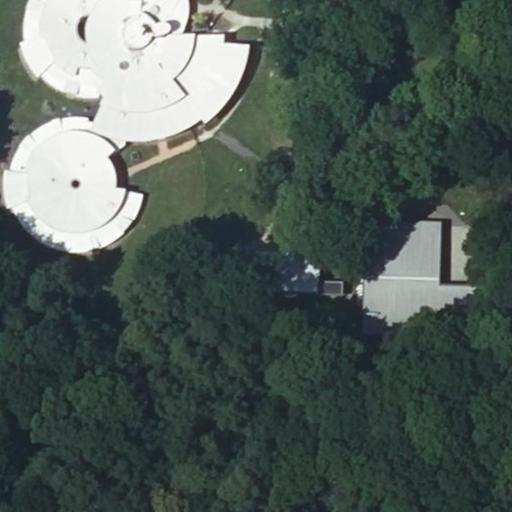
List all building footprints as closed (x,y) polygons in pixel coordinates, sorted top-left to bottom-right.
[(123,145),(123,139),(133,140),(154,138),(153,131),(161,130),(162,137),(176,132),(189,126),(199,119),(203,123),(210,117),(216,112),(225,100),(237,80),(242,66),(245,49),(219,46),(220,37),(180,36),(163,28),(161,27),(160,28),(158,30),(157,31),(156,30),(156,28),(155,27),(155,26),(154,23),(151,21),(150,21),(149,19),(148,19),(147,18),(146,17),(145,17),(143,16),(142,16),(141,15),(139,15),(141,5),(131,5),(129,0),(37,0),(37,1),(32,13),(29,31),(30,43),(55,38),(62,55),(44,71),(45,73),(51,79),(62,87),(74,92),(78,93),(92,95),(96,95),(101,95),(103,91),(108,94),(106,97),(94,126),(92,130),(86,128),(88,123),(79,122),(70,122),(66,122),(53,125),(48,127),(37,133),(34,136),(24,145),(17,157),(15,160),(13,169),(12,173),(31,176),(34,198),(15,208),(21,220),(26,226),(29,230),(36,235),(48,242),(52,244),(55,245),(60,247),(68,248),(75,248),(84,247),(93,245),(97,244),(109,237),(116,232),(125,221),(130,214),(134,205),(136,197),(136,194),(114,190),(106,189),(106,182),(105,177),(104,172),(103,171),(101,166),(99,165),(106,159),(123,145)] [(129,0),(131,5),(141,5),(139,15),(141,15),(142,16),(143,16),(145,17),(146,17),(147,18),(148,19),(149,19),(150,21),(151,21),(154,23),(155,26),(155,27),(156,28),(156,30),(157,31),(158,30),(160,28),(161,27),(163,28),(180,36),(183,31),(185,27),(186,24),(188,12),(188,9),(187,1),(187,0),(129,0)] [(55,38),(30,43),(32,49),(33,53),(35,57),(39,65),(44,71),(62,55),(55,38)] [(153,131),(154,138),(162,137),(161,130),(153,131)] [(106,159),(99,165),(101,166),(103,171),(104,172),(105,177),(106,182),(106,189),(114,190),(115,184),(114,178),(113,173),(111,167),(108,161),(106,159)] [(31,176),(12,173),(11,180),(11,189),(12,198),(14,207),(15,208),(34,198),(31,176)] [(376,237),(364,236),(362,300),(375,301),(373,337),(498,341),(499,304),(487,303),(487,290),(437,289),(437,295),(425,295),(425,277),(437,277),(438,239),(426,238),(426,226),(376,224),(376,237)] [(376,224),(364,224),(364,236),(376,237),(376,224)] [(439,226),(426,226),(426,238),(438,239),(439,226)] [(317,284),(317,255),(248,253),(247,294),(362,296),(362,286),(317,284)] [(212,255),(201,262),(194,290),(227,297),(233,269),(226,258),(212,255)] [(437,289),(437,277),(425,277),(425,295),(437,295),(437,289)] [(499,291),(487,290),(487,303),(499,304),(499,291)]
